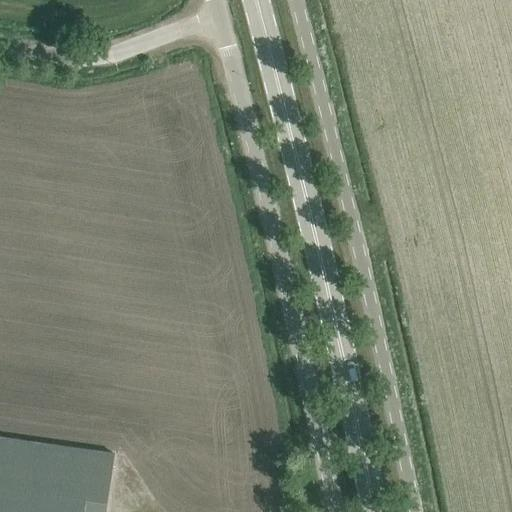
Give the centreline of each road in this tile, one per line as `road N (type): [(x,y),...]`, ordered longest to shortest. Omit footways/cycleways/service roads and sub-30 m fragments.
road 1 (primary): [(375,511),(256,0)]
road 2 (unclassified): [(410,511),(367,286),(298,0)]
road 3 (unclassified): [(335,511),(291,279),(222,16)]
road 4 (unclassified): [(0,46),(84,59),(222,16)]
